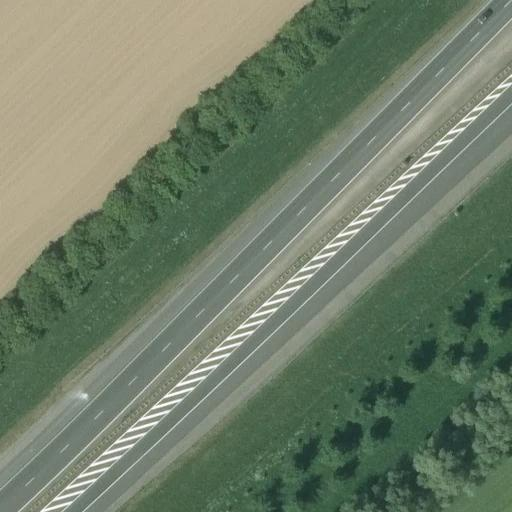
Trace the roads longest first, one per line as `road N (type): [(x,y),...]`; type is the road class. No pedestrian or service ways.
road 1 (motorway): [(511,0),(0,507)]
road 2 (motorway): [(71,511),(511,93)]
